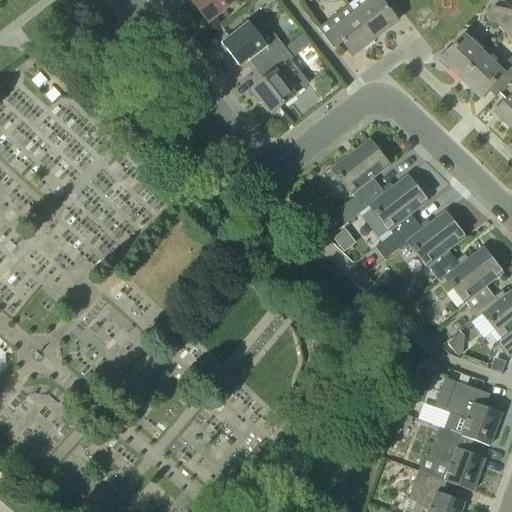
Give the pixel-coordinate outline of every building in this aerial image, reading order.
[(189,0),(189,1),(207,25),(234,4),(231,0),(189,0)] [(355,0),(348,6),(374,39),(396,23),(378,0),(355,0)] [(374,39),(348,6),(317,30),(332,50),(341,43),(352,57),(374,39)] [(511,25),(511,11),(493,8),(485,16),(504,34),(511,25)] [(256,72),(284,50),(268,29),(260,28),(255,32),(248,23),(220,44),(238,67),(247,60),(256,72)] [(460,80),(489,50),(488,49),(484,54),(465,36),(440,61),(460,80)] [(292,60),(284,50),(256,72),(264,82),(252,90),(271,114),(294,96),(308,84),(290,62),(292,60)] [(511,56),(504,64),(489,50),(460,80),(480,100),(488,91),(496,97),(511,80),(511,56)] [(511,130),(511,94),(494,114),(511,130)] [(331,169),(363,211),(384,194),(373,180),(389,168),(368,141),(331,169)] [(363,211),(363,212),(370,207),(400,246),(401,247),(422,230),(411,216),(427,204),(406,177),(384,194),(363,211)] [(407,242),(439,283),(460,267),(459,266),(448,252),(464,240),(443,213),(422,230),(401,247),(401,248),(407,242)] [(497,302),(486,288),(502,276),(481,249),(459,266),(460,267),(439,283),(439,284),(445,278),(477,319),(497,302)] [(405,293),(397,285),(386,296),(394,304),(405,293)] [(511,290),(497,302),(477,319),(483,314),(503,341),(496,344),(507,359),(511,360),(511,290)] [(417,365),(420,366),(433,371),(436,364),(429,358),(422,352),(417,365)] [(493,361),(489,371),(500,375),(504,365),(493,361)] [(482,393),(465,387),(455,384),(444,380),(434,408),(449,414),(443,430),(439,428),(439,429),(473,442),(489,448),(501,415),(479,407),(484,393),(482,393)] [(410,430),(414,421),(399,415),(396,425),(410,430)] [(428,457),(436,460),(430,476),(418,472),(418,473),(473,493),(485,460),(469,454),(473,442),(439,429),(428,457)] [(461,511),(465,504),(440,495),(444,483),(473,493),(418,473),(408,501),(415,503),(411,511),(461,511)]
